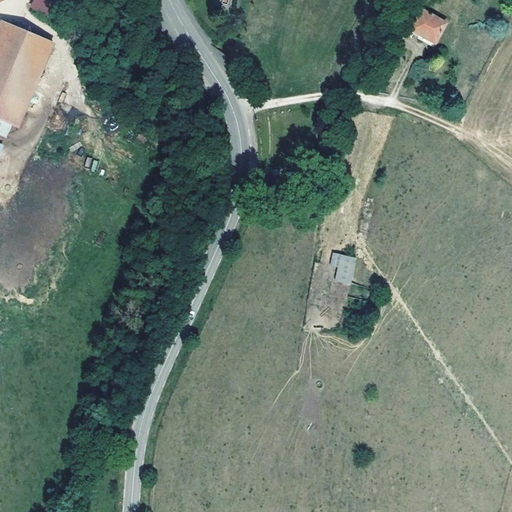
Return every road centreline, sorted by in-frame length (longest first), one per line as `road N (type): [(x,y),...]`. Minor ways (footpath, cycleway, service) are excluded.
road 1 (tertiary): [(169,0),(234,113),(241,173),(230,216),(145,407),(130,511)]
road 2 (track): [(376,97),(323,255)]
